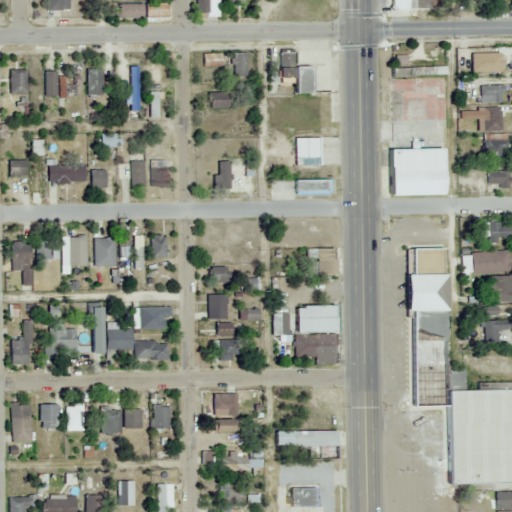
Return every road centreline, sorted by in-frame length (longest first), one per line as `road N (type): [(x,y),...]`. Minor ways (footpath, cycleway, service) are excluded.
road 1 (secondary): [(368,511),(361,0)]
road 2 (residential): [(367,378),(0,387)]
road 3 (residential): [(364,210),(0,217)]
road 4 (tertiary): [(0,41),(362,34)]
road 5 (residential): [(186,210),(186,37)]
road 6 (residential): [(189,381),(186,210)]
road 7 (tertiary): [(511,28),(362,34)]
road 8 (residential): [(511,205),(364,210)]
road 9 (residential): [(194,511),(189,381)]
